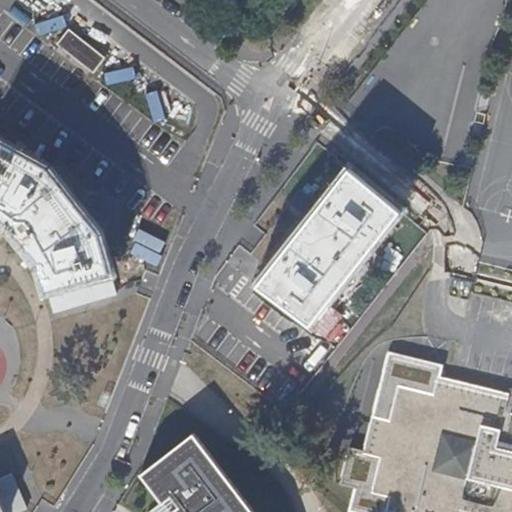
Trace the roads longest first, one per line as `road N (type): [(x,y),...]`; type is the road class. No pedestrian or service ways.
road 1 (residential): [(77,511),(118,444),(196,246),(270,98)]
road 2 (residential): [(136,0),(270,98)]
road 3 (residential): [(270,98),(342,0)]
